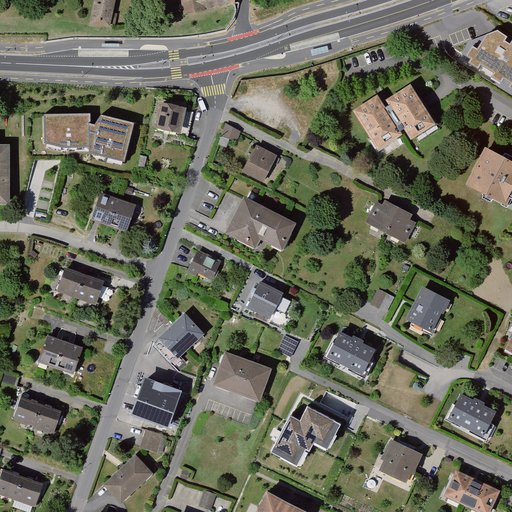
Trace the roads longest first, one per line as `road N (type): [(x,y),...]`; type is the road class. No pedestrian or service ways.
road 1 (residential): [(75,511),(213,115),(208,65)]
road 2 (primary): [(208,65),(432,0)]
road 3 (primary): [(246,42),(99,67)]
road 4 (primary): [(382,0),(246,42)]
